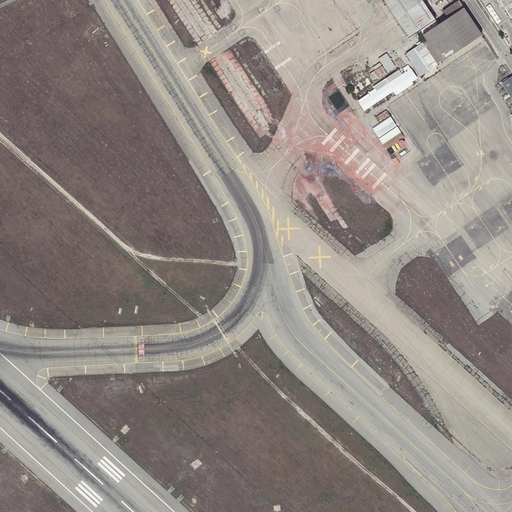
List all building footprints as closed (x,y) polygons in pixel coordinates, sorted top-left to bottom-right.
[(422,0),(384,0),(384,1),(408,37),(420,30),(435,19),(422,0)] [(511,0),(498,0),(511,19),(511,0)] [(443,11),(446,16),(462,6),(459,1),(443,11)] [(418,45),(406,54),(421,77),(482,35),(462,6),(446,16),(437,23),(422,33),(426,39),(422,42),(418,45)] [(437,23),(435,19),(420,30),(422,33),(437,23)] [(375,89),(358,100),(365,110),(394,90),(397,94),(413,83),(412,81),(418,78),(411,68),(410,69),(408,65),(402,69),(405,72),(402,74),(400,72),(401,71),(400,69),(373,87),(375,89)] [(511,76),(500,83),(511,100),(511,76)] [(385,148),(403,136),(389,116),(371,127),(385,148)]
